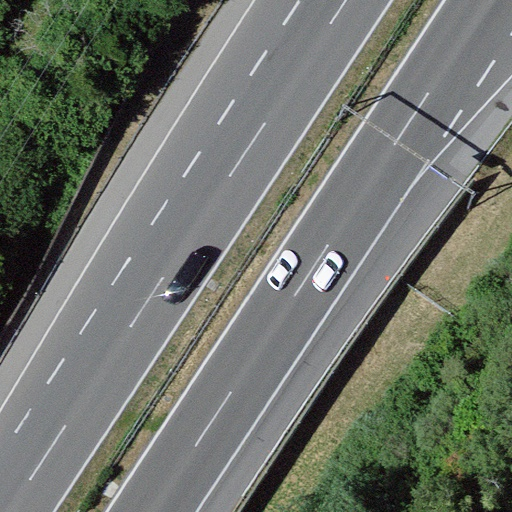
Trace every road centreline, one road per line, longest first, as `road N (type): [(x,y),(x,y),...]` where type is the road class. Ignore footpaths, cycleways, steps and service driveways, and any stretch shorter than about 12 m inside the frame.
road 1 (motorway): [(347,0),(9,511)]
road 2 (motorway): [(152,511),(490,0)]
